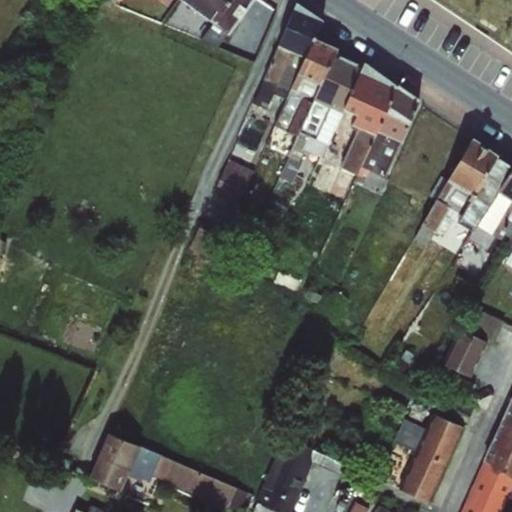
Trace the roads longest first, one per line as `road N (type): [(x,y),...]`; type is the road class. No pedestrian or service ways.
road 1 (tertiary): [(511,117),(339,0)]
road 2 (residential): [(511,364),(447,511)]
